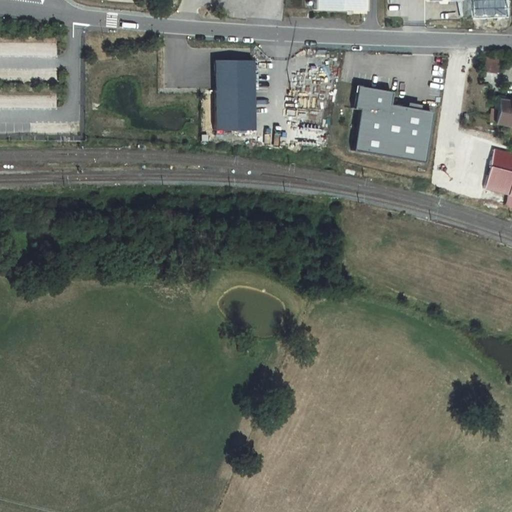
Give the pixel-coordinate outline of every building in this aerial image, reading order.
[(365,0),(313,0),(313,9),(347,10),(351,11),(365,11),(365,0)] [(251,60),(212,60),(212,88),(251,88),(251,60)] [(390,93),(355,86),(351,108),(357,110),(350,150),(421,163),(430,112),(388,105),(390,93)] [(251,130),(251,88),(212,88),(212,130),(251,130)] [(511,102),(498,101),(494,123),(511,125),(511,102)] [(511,154),(493,149),(483,189),(507,195),(505,205),(511,206),(511,154)]
